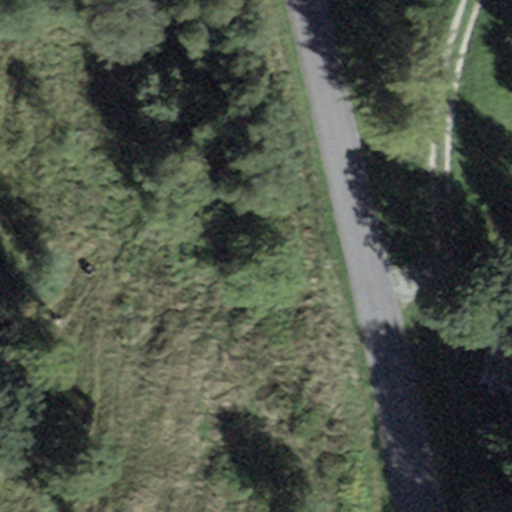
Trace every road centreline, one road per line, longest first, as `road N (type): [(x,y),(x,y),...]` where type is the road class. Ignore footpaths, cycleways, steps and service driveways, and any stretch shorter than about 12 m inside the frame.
road 1 (unclassified): [(305,0),(424,511)]
road 2 (track): [(468,0),(442,93),(440,239),(417,271),(372,284)]
